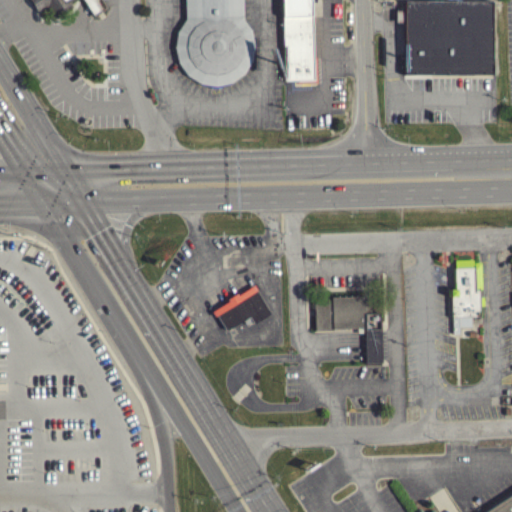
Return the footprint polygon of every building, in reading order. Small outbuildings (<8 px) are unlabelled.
[(29,0),(37,11),(48,5),(55,16),(73,4),(71,0),(82,0),(92,15),(106,6),(102,0),(29,0)] [(184,0),(185,17),(177,30),(174,46),(178,61),(187,74),(200,82),(215,85),(231,82),(243,72),(251,60),(254,44),(250,29),(243,19),(242,0),(184,0)] [(284,81),(280,0),(310,0),(313,56),(316,56),(317,83),(294,84),(294,80),(284,81)] [(403,0),(404,72),(492,72),(491,0),(403,0)] [(452,265),(452,293),(448,293),(449,322),(451,322),(451,333),(469,333),(469,321),(479,321),(478,264),(452,265)] [(210,310),(227,300),(226,297),(235,291),(237,293),(253,283),(270,312),(253,323),(248,315),(225,329),(216,314),(214,315),(210,310)] [(314,329),(332,329),(331,327),(363,326),(364,362),(382,362),(381,327),(379,327),(378,312),(363,312),(363,294),(313,296),(314,329)] [(511,511),(482,511),(511,491),(511,511)]
